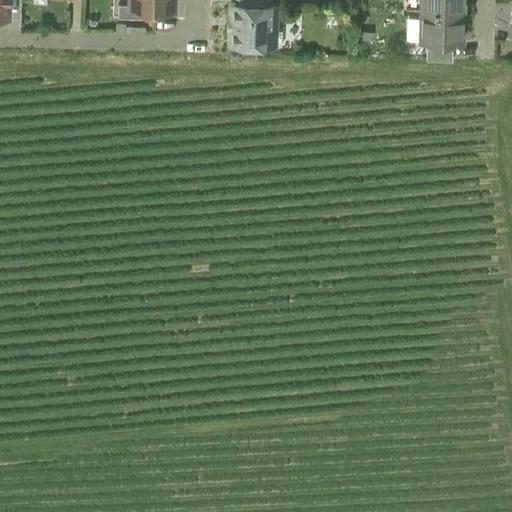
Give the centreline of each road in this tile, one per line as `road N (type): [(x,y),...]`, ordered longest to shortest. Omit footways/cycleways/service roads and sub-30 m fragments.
road 1 (residential): [(0,110),(207,118),(211,0)]
road 2 (residential): [(500,0),(495,129)]
